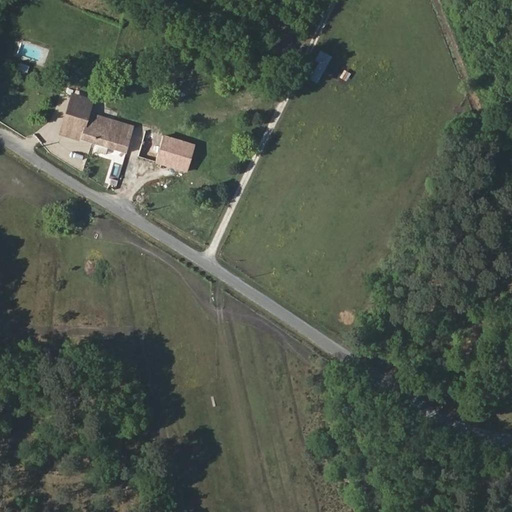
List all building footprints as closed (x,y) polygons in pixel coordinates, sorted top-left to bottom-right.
[(27,71),(29,65),(20,62),(18,68),(27,71)] [(316,84),(327,66),(320,62),(309,80),(316,84)] [(65,135),(78,96),(72,94),(60,133),(65,135)] [(102,129),(105,118),(92,114),(93,112),(95,112),(98,102),(78,96),(65,135),(80,139),(98,145),(101,146),(105,133),(103,133),(104,130),(102,129)] [(194,145),(105,118),(102,129),(104,130),(103,133),(105,133),(101,146),(107,147),(187,171),(194,145)] [(105,154),(107,147),(101,146),(98,145),(96,152),(105,154)]
